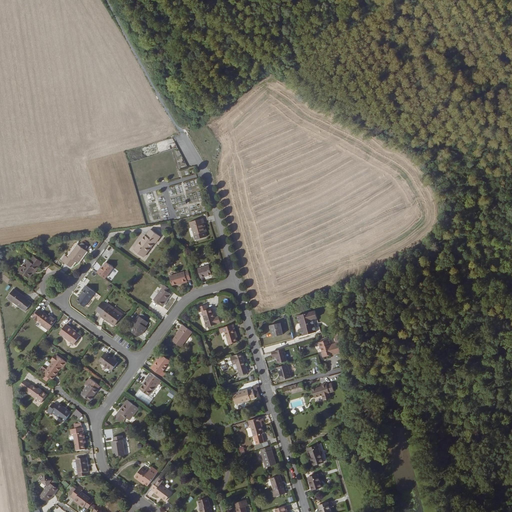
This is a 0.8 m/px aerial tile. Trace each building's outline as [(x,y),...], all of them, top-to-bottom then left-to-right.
[(205,239),(203,233),(199,220),(187,224),(189,230),(191,229),(195,242),(205,239)] [(155,245),(159,238),(149,231),(144,237),(143,236),(132,251),(142,258),(153,243),(155,245)] [(110,254),(114,250),(109,245),(104,249),(110,254)] [(76,246),(66,259),(65,260),(62,258),(59,262),(69,269),(73,263),(75,265),(84,252),(76,246)] [(27,280),(31,275),(32,273),(34,275),(37,271),(36,270),(40,265),(33,260),(29,265),(27,264),(22,272),(20,271),(18,273),(27,280)] [(98,270),(96,274),(102,278),(104,275),(107,277),(113,269),(105,264),(100,271),(98,270)] [(211,276),(208,266),(197,270),(199,279),(211,276)] [(190,280),(188,272),(169,277),(171,286),(177,284),(177,283),(179,283),(179,285),(187,283),(186,281),(190,280)] [(169,291),(162,285),(160,288),(161,290),(153,302),(161,308),(170,296),(167,294),(169,291)] [(84,308),(95,294),(85,287),(83,290),(84,291),(75,302),(84,308)] [(16,294),(17,293),(13,291),(6,300),(24,312),(30,304),(26,301),(26,300),(18,294),(18,295),(16,294)] [(102,303),(95,312),(101,316),(100,317),(105,320),(106,319),(115,325),(121,317),(113,311),(114,310),(108,306),(107,307),(102,303)] [(214,319),(211,310),(208,311),(206,306),(198,309),(199,313),(202,312),(206,328),(216,326),(216,325),(220,324),(218,318),(214,319)] [(303,327),(301,327),(303,334),(315,331),(313,318),(317,317),(315,310),(297,314),(299,321),(301,321),(303,327)] [(37,322),(49,331),(55,322),(52,319),(51,321),(48,318),(42,314),(42,315),(37,311),(32,318),(37,322)] [(141,336),(144,331),(142,330),(144,327),(146,324),(138,317),(130,328),(134,330),(132,334),(138,338),(140,335),(141,336)] [(280,320),(270,323),(273,335),(283,332),(280,320)] [(71,333),(71,332),(64,326),(59,335),(73,345),(78,338),(71,333)] [(192,333),(182,326),(180,329),(181,330),(177,336),(172,342),(180,348),(192,333)] [(232,326),(216,331),(218,335),(222,334),(224,341),(225,340),(227,346),(236,344),(234,338),(235,337),(232,326)] [(330,337),(319,340),(321,347),(322,346),(323,350),(324,354),(330,352),(329,352),(334,350),(334,352),(341,349),(340,345),(340,340),(332,342),(330,337)] [(284,347),(273,350),(275,355),(277,355),(279,362),(287,359),(284,347)] [(111,371),(117,363),(107,356),(106,357),(103,355),(99,361),(101,363),(101,364),(111,371)] [(241,355),(230,358),(232,365),(236,364),(240,377),(247,375),(241,355)] [(64,362),(56,356),(51,362),(52,362),(60,368),(64,362)] [(156,361),(150,369),(162,377),(165,374),(162,372),(170,362),(162,356),(157,362),(156,361)] [(60,368),(52,362),(45,371),(41,368),(38,372),(49,380),(54,374),(55,375),(60,368)] [(288,363),(278,366),(279,370),(280,370),(282,378),(291,375),(288,363)] [(161,381),(150,373),(145,381),(146,382),(144,386),(143,385),(139,390),(148,396),(157,384),(158,385),(161,381)] [(253,375),(246,377),(248,386),(255,384),(253,375)] [(96,390),(98,386),(89,379),(86,383),(89,385),(81,396),(89,402),(97,391),(96,390)] [(305,380),(282,387),(284,394),(307,388),(305,380)] [(334,390),(332,382),(327,383),(327,381),(323,382),(323,384),(322,384),(312,387),(314,395),(320,393),(322,393),(323,398),(330,396),(329,391),(334,390)] [(41,404),(46,396),(39,391),(39,392),(27,384),(22,390),(41,404)] [(148,396),(139,390),(135,397),(148,405),(152,399),(148,396)] [(235,405),(255,399),(252,391),(248,392),(247,390),(232,395),(235,405)] [(138,408),(129,402),(125,409),(122,407),(114,418),(121,423),(125,418),(129,421),(138,408)] [(51,414),(63,423),(70,414),(57,405),(57,407),(53,404),(46,413),(50,416),(51,414)] [(76,409),(72,414),(78,419),(82,415),(76,409)] [(263,422),(262,417),(248,421),(249,426),(250,426),(253,437),(254,437),(256,445),(261,444),(264,443),(261,435),(263,434),(261,428),(260,425),(261,424),(261,423),(263,422)] [(73,436),(75,452),(82,451),(81,445),(83,444),(81,434),(83,434),(82,429),(81,429),(80,425),(73,426),(74,430),(69,431),(70,436),(73,436)] [(112,443),(111,443),(113,449),(111,449),(113,458),(124,456),(121,437),(112,439),(112,443)] [(318,444),(310,446),(312,449),(309,450),(314,465),(323,461),(318,444)] [(275,465),(270,447),(259,450),(264,468),(275,465)] [(75,462),(78,480),(87,478),(87,474),(85,460),(75,462)] [(144,484),(148,487),(158,473),(151,468),(147,473),(141,469),(135,477),(144,484)] [(317,472),(310,474),(311,478),(309,479),(312,489),(321,486),(317,472)] [(281,485),(278,476),(269,479),(273,491),(271,492),(273,497),(285,494),(282,485),(281,485)] [(48,502),(56,491),(48,485),(50,483),(43,478),(38,484),(45,489),(38,499),(45,504),(47,501),(48,502)] [(162,481),(158,478),(151,489),(155,491),(154,493),(166,501),(172,493),(160,484),(162,481)] [(83,509),(87,511),(92,504),(89,502),(89,501),(80,494),(82,492),(78,489),(76,491),(71,498),(70,499),(74,502),(80,506),(79,508),(83,510),(83,509)] [(198,507),(199,511),(211,511),(207,499),(198,502),(199,507),(198,507)] [(245,511),(244,506),(247,505),(245,500),(235,504),(236,509),(236,511),(245,511)] [(331,511),(328,500),(320,502),(322,505),(319,507),(320,511),(331,511)]
